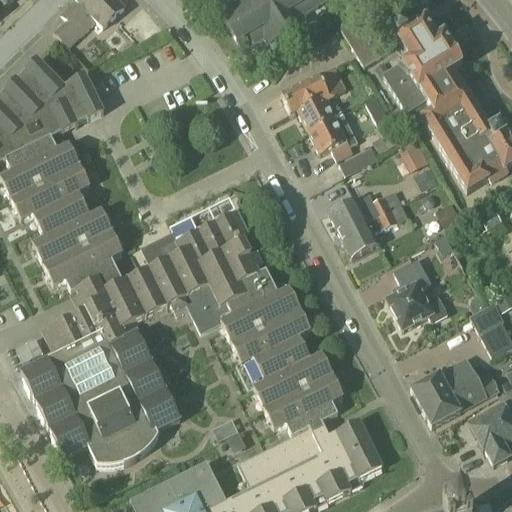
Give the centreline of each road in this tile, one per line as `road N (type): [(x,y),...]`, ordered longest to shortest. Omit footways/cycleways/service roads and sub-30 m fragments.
road 1 (residential): [(153,0),(206,57),(266,156),(445,491)]
road 2 (residential): [(64,511),(0,395)]
